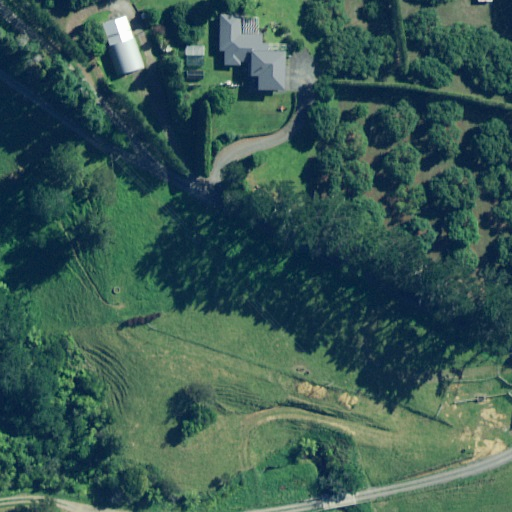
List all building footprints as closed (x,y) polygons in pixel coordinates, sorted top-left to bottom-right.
[(285,50),(268,49),(268,43),(262,42),(262,34),(240,34),(241,14),(221,13),(219,50),(225,50),(224,63),(242,64),(243,55),(251,56),(250,74),(258,74),(258,87),(283,89),(285,50)] [(144,65),(125,14),(103,22),(122,73),(144,65)] [(144,14),(135,20),(143,33),(152,28),(144,14)] [(173,39),(161,38),(160,50),(173,51),(173,39)] [(203,65),(204,45),(186,45),(185,64),(203,65)] [(201,69),(187,69),(187,78),(201,78),(201,69)] [(145,214),(138,187),(111,193),(120,229),(139,225),(137,216),(145,214)] [(482,428),(475,380),(451,384),(452,392),(460,391),(466,430),(482,428)]
